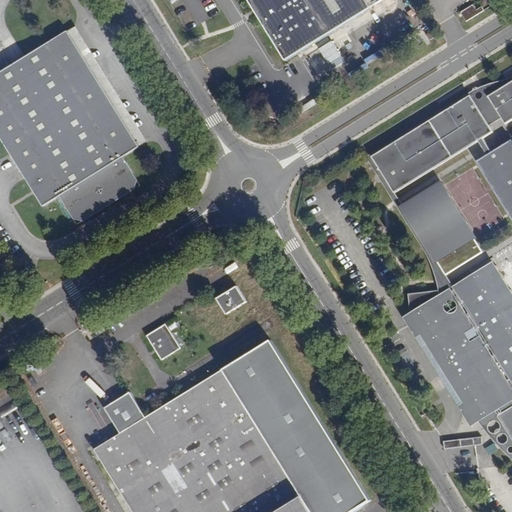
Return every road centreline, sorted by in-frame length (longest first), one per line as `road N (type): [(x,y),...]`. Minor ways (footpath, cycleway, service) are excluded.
road 1 (unclassified): [(248,186),(450,511)]
road 2 (unknown): [(317,198),(446,398),(449,423),(413,452)]
road 3 (unclassified): [(248,186),(511,25)]
road 4 (unclassified): [(0,341),(248,186)]
road 5 (unclassified): [(134,0),(248,186)]
